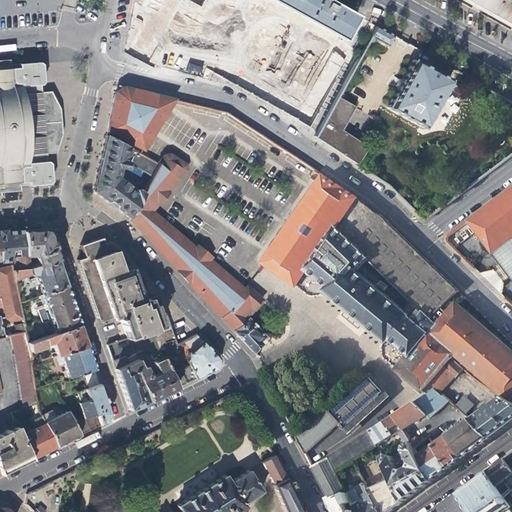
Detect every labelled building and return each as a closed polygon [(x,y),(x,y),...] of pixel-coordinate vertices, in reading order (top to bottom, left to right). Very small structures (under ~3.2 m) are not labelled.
[(333,3),(327,0),(270,0),(341,40),(354,15),(333,3)] [(511,0),(465,0),(488,13),(511,26),(511,0)] [(388,46),(393,37),(375,26),(369,36),(376,39),(388,46)] [(152,55),(152,63),(160,63),(159,55),(152,55)] [(399,84),(386,107),(422,128),(449,80),(412,59),(399,84)] [(0,193),(18,192),(18,187),(28,186),(47,185),(50,181),(49,163),(46,161),(45,153),(55,153),(61,134),(61,131),(59,113),(58,110),(49,93),(40,94),(39,86),(42,84),(40,66),(37,63),(17,65),(0,66),(0,193)] [(142,150),(175,100),(122,88),(114,93),(105,131),(142,150)] [(340,130),(353,106),(342,100),(336,96),(322,119),(312,137),(355,165),(367,147),(340,130)] [(456,114),(460,108),(454,104),(450,110),(456,114)] [(128,165),(150,177),(157,164),(104,136),(96,171),(92,191),(105,200),(128,219),(142,193),(135,189),(134,192),(116,180),(119,169),(124,171),(125,170),(128,165)] [(128,219),(177,271),(233,332),(253,353),(262,345),(259,342),(264,337),(245,319),(261,301),(245,288),(243,291),(207,261),(210,258),(196,247),(194,250),(150,213),(185,171),(184,166),(167,155),(162,156),(157,164),(150,177),(142,193),(128,219)] [(307,201),(263,265),(296,288),(298,287),(311,298),(323,296),(325,293),(348,266),(358,254),(388,223),(372,208),(359,198),(323,175),(306,200),(307,201)] [(511,187),(468,221),(493,256),(501,266),(498,268),(503,276),(507,274),(511,280),(511,187)] [(348,266),(325,293),(385,344),(383,347),(384,359),(397,371),(396,372),(425,394),(431,386),(446,368),(453,360),(456,356),(504,396),(503,398),(509,401),(511,397),(511,352),(457,305),(450,312),(444,306),(458,291),(421,255),(388,223),(358,254),(409,300),(403,309),(348,266)] [(31,263),(32,267),(54,260),(52,254),(50,249),(45,232),(43,231),(41,230),(39,230),(34,230),(20,231),(22,255),(8,256),(9,262),(9,270),(13,270),(12,266),(22,265),(30,261),(31,263)] [(0,232),(0,262),(9,262),(8,256),(22,255),(20,231),(6,232),(0,232)] [(125,341),(149,332),(157,354),(175,347),(168,325),(166,321),(162,307),(158,295),(142,300),(139,291),(136,281),(132,267),(108,242),(103,245),(101,238),(91,242),(79,246),(83,258),(76,261),(97,323),(112,318),(114,317),(115,322),(117,322),(118,322),(125,341)] [(54,260),(32,267),(29,268),(24,269),(13,270),(9,270),(17,303),(37,296),(39,295),(63,286),(57,269),(54,260)] [(20,319),(17,303),(9,270),(9,262),(0,262),(0,310),(2,319),(7,322),(20,319)] [(45,315),(52,335),(77,325),(63,286),(39,295),(37,296),(41,308),(38,309),(40,316),(45,315)] [(21,323),(21,324),(23,333),(26,344),(38,340),(31,320),(21,323)] [(11,326),(13,335),(23,333),(21,324),(11,326)] [(53,352),(54,356),(84,345),(77,325),(52,335),(38,340),(26,344),(28,353),(42,347),(43,346),(42,345),(49,342),(53,352)] [(33,377),(28,353),(26,344),(23,333),(13,335),(9,336),(16,366),(22,409),(36,403),(33,377)] [(182,342),(189,350),(200,341),(196,337),(193,334),(182,342)] [(187,365),(169,374),(176,388),(185,384),(215,369),(217,360),(200,341),(189,350),(186,353),(185,363),(187,365)] [(81,374),(85,389),(98,385),(92,370),(84,345),(54,356),(52,357),(56,368),(64,365),(68,379),(81,374)] [(111,362),(113,370),(120,368),(126,365),(126,360),(125,357),(111,362)] [(126,360),(126,365),(120,368),(123,376),(135,372),(149,402),(176,388),(169,374),(161,359),(151,363),(156,374),(151,377),(147,379),(141,368),(138,369),(133,357),(126,360)] [(464,370),(453,360),(446,368),(431,386),(439,393),(456,377),(457,378),(464,370)] [(120,368),(113,370),(118,382),(128,412),(149,402),(135,372),(123,376),(120,368)] [(326,409),(295,436),(305,455),(340,423),(344,429),(379,394),(369,377),(330,413),(326,409)] [(77,404),(82,419),(87,431),(98,426),(104,423),(108,414),(98,385),(85,389),(76,392),(79,403),(77,404)] [(449,401),(439,393),(431,386),(425,394),(421,397),(418,400),(394,415),(403,430),(425,416),(428,418),(430,418),(449,401)] [(456,407),(466,415),(473,407),(463,398),(456,407)] [(486,411),(473,421),(490,439),(511,424),(511,423),(511,402),(509,401),(503,398),(492,406),(491,405),(486,408),(485,410),(486,411)] [(40,417),(43,424),(55,447),(77,436),(87,431),(82,419),(72,424),(66,413),(53,418),(50,411),(40,417)] [(377,447),(397,434),(403,430),(394,415),(369,432),(377,447)] [(34,428),(19,436),(29,459),(55,447),(43,424),(40,417),(31,422),(34,428)] [(452,431),(447,435),(449,438),(464,458),(481,446),(490,439),(473,421),(470,418),(452,431)] [(442,429),(447,435),(452,431),(445,426),(442,429)] [(0,436),(0,472),(29,459),(19,436),(16,429),(0,436)] [(397,434),(405,446),(411,442),(403,430),(397,434)] [(328,459),(312,468),(329,500),(333,498),(334,500),(347,494),(337,473),(377,449),(377,447),(369,432),(328,459)] [(429,439),(436,448),(438,446),(432,437),(429,439)] [(449,438),(438,446),(436,448),(450,468),(459,462),(464,458),(449,438)] [(417,439),(411,442),(414,449),(420,445),(417,439)] [(383,460),(393,481),(403,503),(420,490),(432,482),(420,459),(414,449),(411,442),(405,446),(404,447),(404,452),(411,463),(409,469),(404,472),(399,471),(393,459),(387,457),(383,460)] [(436,448),(420,459),(432,482),(444,473),(450,468),(436,448)] [(271,485),(282,511),(300,511),(285,483),(271,456),(260,463),(271,485)] [(511,469),(505,459),(487,472),(495,486),(511,473),(511,469)] [(260,492),(246,471),(227,483),(222,476),(175,507),(177,511),(235,511),(242,507),(241,504),(260,492)] [(364,503),(354,508),(355,511),(379,511),(369,490),(359,472),(350,476),(364,500),(364,503)] [(459,492),(471,511),(499,511),(507,506),(502,497),(495,486),(487,472),(459,492)] [(393,481),(369,490),(379,511),(390,511),(396,508),(403,503),(393,481)] [(50,495),(52,489),(49,484),(24,496),(22,505),(35,499),(50,495)] [(511,490),(503,496),(511,507),(511,506),(511,490)] [(471,511),(459,492),(432,511),(471,511)] [(333,498),(329,500),(333,509),(334,511),(355,511),(354,508),(347,494),(334,500),(333,498)] [(44,511),(53,511),(56,499),(47,497),(44,511)]
